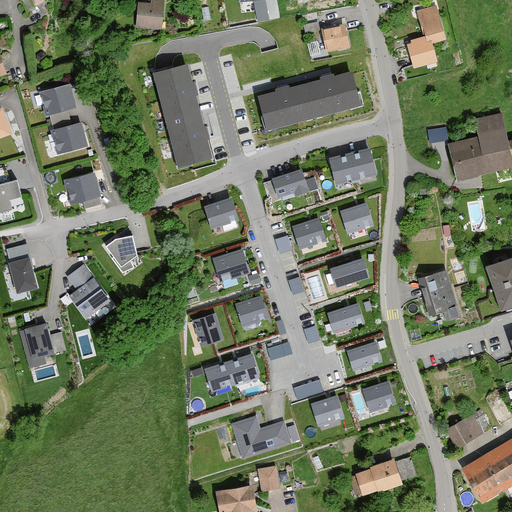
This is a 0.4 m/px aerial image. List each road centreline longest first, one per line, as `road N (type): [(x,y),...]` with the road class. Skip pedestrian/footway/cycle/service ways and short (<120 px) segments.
road 1 (residential): [(396,124),(399,181),(386,275),(391,315),(445,511)]
road 2 (residential): [(396,124),(322,141),(147,207),(25,233)]
road 3 (unknown): [(17,106),(58,255),(53,305)]
road 4 (residential): [(368,0),(396,124)]
